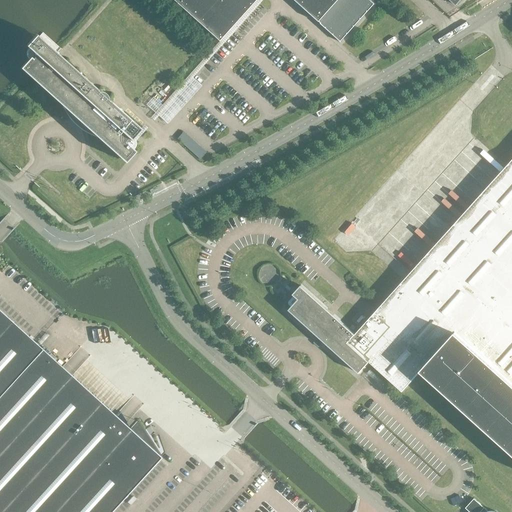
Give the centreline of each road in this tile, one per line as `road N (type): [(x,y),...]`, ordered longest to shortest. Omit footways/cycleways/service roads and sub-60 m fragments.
road 1 (unclassified): [(125,221),(368,88),(508,0)]
road 2 (unclassified): [(387,511),(183,326),(125,221)]
road 3 (unclassified): [(0,188),(65,242),(125,221)]
